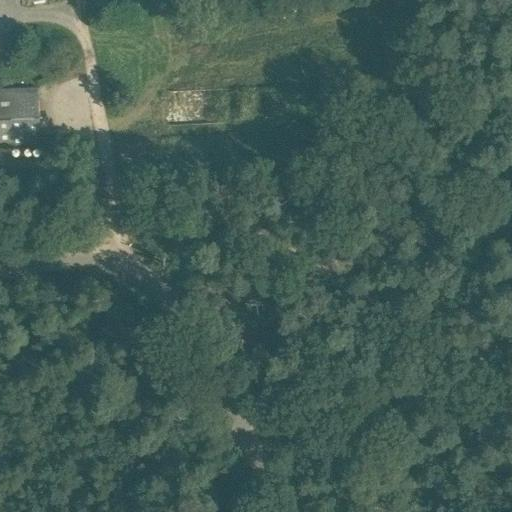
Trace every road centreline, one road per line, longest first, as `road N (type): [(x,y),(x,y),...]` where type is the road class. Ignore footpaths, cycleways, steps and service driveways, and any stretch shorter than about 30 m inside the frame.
road 1 (track): [(511,377),(317,251),(211,197),(162,183),(118,182)]
road 2 (unclassified): [(288,511),(227,382),(134,224)]
road 3 (track): [(248,423),(511,472)]
road 4 (unclassified): [(134,224),(111,167),(83,0)]
road 5 (unclassified): [(134,224),(93,251),(0,272)]
